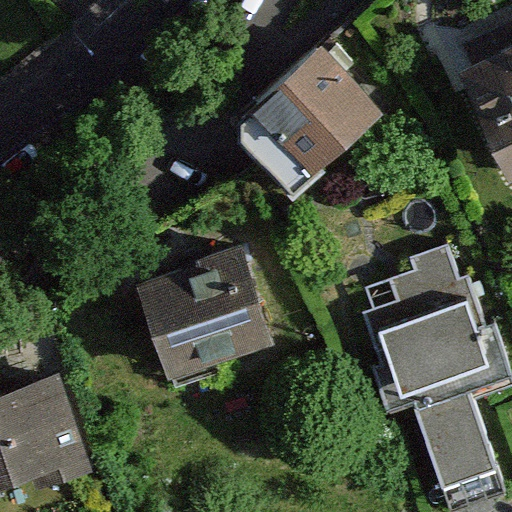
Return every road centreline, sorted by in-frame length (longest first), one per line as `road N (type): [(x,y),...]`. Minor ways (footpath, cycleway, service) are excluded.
road 1 (motorway): [(277,511),(0,357)]
road 2 (residential): [(0,120),(96,51),(148,0)]
